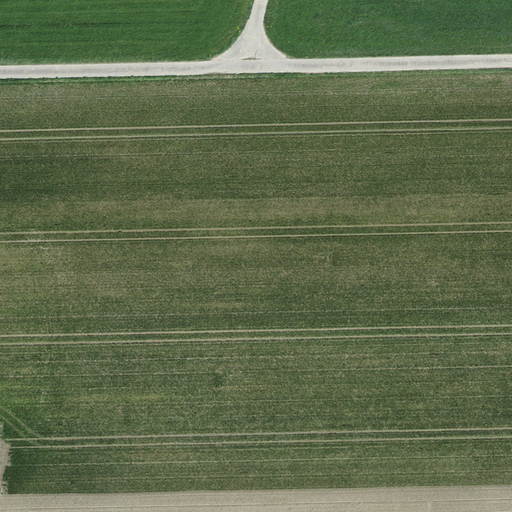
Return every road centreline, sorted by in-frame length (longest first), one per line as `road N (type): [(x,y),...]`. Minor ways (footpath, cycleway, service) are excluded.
road 1 (track): [(244,65),(511,60)]
road 2 (track): [(0,71),(244,65)]
